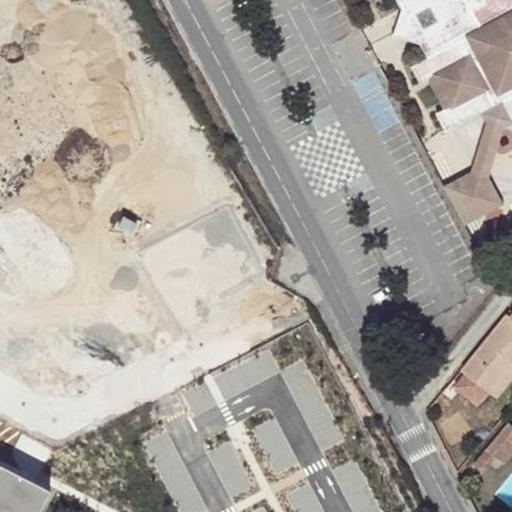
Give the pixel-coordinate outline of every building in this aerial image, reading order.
[(426,0),(425,0),(402,12),(394,36),(418,42),(439,31),(446,17),(439,4),(426,0)] [(478,112),(501,101),(511,120),(511,0),(396,0),(402,12),(425,0),(426,0),(439,4),(446,17),(439,31),(418,42),(427,58),(411,66),(419,82),(428,78),(436,74),(451,104),(444,108),(434,113),(444,129),(478,112)] [(0,64),(0,268),(28,283),(115,115),(4,57),(0,64)] [(436,74),(428,78),(444,108),(451,104),(436,74)] [(511,120),(501,101),(478,112),(484,124),(469,173),(439,189),(459,228),(502,206),(487,176),(500,129),(511,122),(511,120)] [(0,511),(37,511),(53,483),(109,511),(271,511),(272,511),(246,497),(250,489),(279,504),(315,435),(261,407),(268,392),(242,378),(234,393),(160,352),(164,345),(231,381),(267,312),(93,218),(56,288),(53,294),(67,302),(70,295),(99,311),(95,318),(72,305),(33,377),(61,391),(57,398),(30,383),(0,440),(0,454),(4,458),(0,466),(0,511)] [(511,313),(470,364),(496,386),(511,366),(511,313)] [(427,358),(418,338),(407,342),(415,360),(427,358)] [(511,366),(496,386),(503,392),(511,381),(511,366)] [(497,472),(511,452),(511,418),(480,459),(497,472)]
